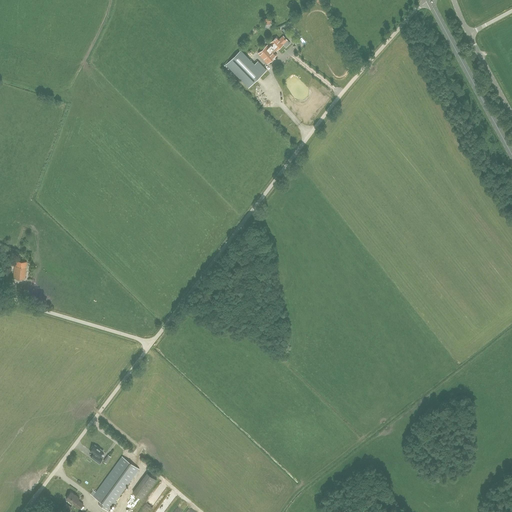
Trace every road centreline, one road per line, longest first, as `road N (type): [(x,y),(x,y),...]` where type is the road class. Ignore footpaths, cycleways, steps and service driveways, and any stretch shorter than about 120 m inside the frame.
road 1 (unclassified): [(151,343),(335,98),(427,0)]
road 2 (unclassified): [(43,487),(151,343)]
road 3 (primary): [(511,156),(429,0)]
road 4 (unclassified): [(151,343),(0,298)]
